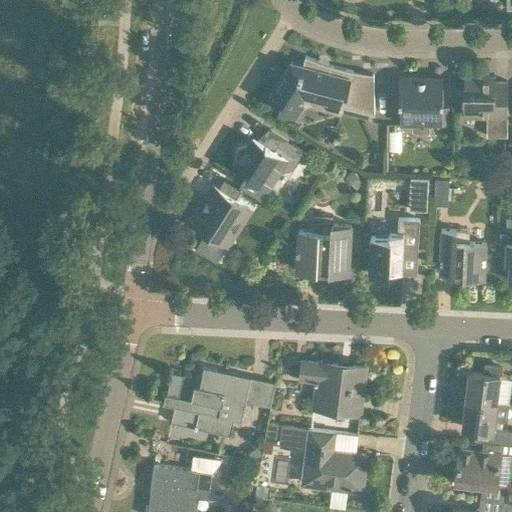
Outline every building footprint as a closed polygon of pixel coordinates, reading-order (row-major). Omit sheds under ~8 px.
[(312,58),(305,55),(302,65),(291,62),(270,95),(282,102),(279,107),(294,116),(305,99),(338,108),(339,105),(374,114),(373,74),(366,73),(358,71),(350,70),(342,68),(335,66),(327,64),(320,61),(312,58)] [(429,124),(442,124),(442,102),(443,102),(443,76),(399,76),(399,102),(400,102),(400,124),(413,124),(413,130),(415,132),(427,132),(429,130),(429,124)] [(487,136),(507,136),(507,81),(495,81),(495,76),(464,76),(464,91),(463,91),(463,116),(487,116),(487,136)] [(261,142),(258,139),(253,136),(248,144),(246,144),(244,144),(243,144),(241,144),(239,145),(238,146),(237,147),(236,149),(235,150),(235,152),(235,154),(235,155),(236,157),(237,159),(238,160),(235,164),(248,172),(246,176),(268,190),(280,170),(292,168),(303,150),(269,129),(261,142)] [(448,205),(449,180),(436,179),(435,204),(448,205)] [(251,207),(214,184),(190,221),(227,244),(251,207)] [(428,193),(410,193),(409,208),(427,209),(428,193)] [(403,250),(418,251),(420,219),(398,218),(397,232),(390,231),(389,236),(371,235),(369,273),(389,274),(389,269),(397,269),(397,264),(402,264),(403,250)] [(297,248),(296,251),(297,251),(296,269),(349,272),(351,224),(331,223),(331,232),(318,232),(318,231),(298,230),(297,248)] [(470,230),(441,228),(439,272),(463,274),(462,277),(485,279),(487,242),(469,241),(470,230)] [(300,378),(317,380),(314,407),(360,413),(366,366),(320,360),(319,362),(302,360),(300,378)] [(496,402),(499,377),(501,366),(486,364),(485,372),(469,370),(466,399),(496,402)] [(246,401),(270,406),(274,381),(251,377),(251,375),(217,368),(203,365),(201,374),(202,374),(200,387),(194,385),(191,399),(179,397),(184,375),(172,372),(165,405),(175,407),(172,421),(231,434),(235,418),(242,420),(246,401)] [(493,430),(496,402),(466,399),(462,427),(493,430)] [(263,452),(272,453),(273,444),(282,445),(285,424),(267,422),(263,452)] [(282,445),(307,448),(303,479),(332,483),(332,487),(362,490),(367,455),(332,450),(335,430),(309,427),(285,424),(282,445)] [(511,430),(497,429),(495,442),(501,443),(511,444),(511,430)] [(456,480),(496,485),(501,443),(495,442),(484,441),(482,451),(460,448),(456,480)] [(183,511),(187,486),(209,489),(212,471),(222,460),(222,457),(194,453),(192,469),(154,464),(147,511),(183,511)] [(511,511),(511,501),(504,500),(502,511),(489,511),(452,508),(451,511),(511,511)]
